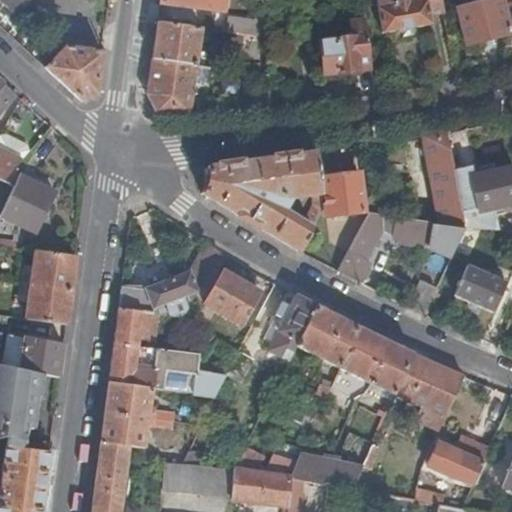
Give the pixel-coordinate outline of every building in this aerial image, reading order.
[(0,0),(0,1),(18,18),(35,0),(0,0)] [(159,0),(159,4),(224,12),(225,0),(159,0)] [(234,0),(234,4),(250,6),(249,21),(228,18),(225,32),(266,38),(262,0),(234,0)] [(428,16),(445,13),(441,0),(376,0),(382,34),(429,26),(428,16)] [(510,34),(501,0),(493,0),(457,10),(467,46),(510,34)] [(337,76),(372,72),(365,22),(350,23),(352,38),(319,42),(323,75),(337,74),(337,76)] [(201,29),(156,24),(151,59),(196,65),(201,29)] [(96,97),(102,54),(65,47),(45,69),(81,103),(96,97)] [(196,65),(151,59),(147,94),(156,113),(190,113),(196,67),(196,65)] [(260,98),(270,98),(268,77),(259,75),(260,98)] [(0,113),(16,97),(0,82),(0,113)] [(424,138),(442,227),(443,227),(466,230),(446,135),(424,138)] [(0,150),(20,161),(27,154),(26,147),(4,136),(0,136),(0,150)] [(10,172),(20,161),(0,150),(0,180),(1,182),(10,172)] [(206,170),(206,182),(202,194),(240,217),(240,218),(300,253),(323,210),(316,155),(295,158),(294,157),(276,159),(274,161),(241,165),(238,164),(221,167),(219,168),(206,170)] [(511,206),(511,167),(470,177),(479,215),(511,206)] [(54,194),(10,172),(1,182),(14,188),(0,218),(35,234),(54,194)] [(363,213),(359,175),(322,179),(326,218),(363,213)] [(366,201),(368,214),(388,218),(394,219),(394,199),(366,201)] [(368,214),(337,273),(359,284),(370,263),(365,261),(381,230),(394,237),(394,240),(429,246),(432,225),(397,220),(396,227),(386,222),(388,218),(368,214)] [(442,239),(460,241),(466,231),(466,230),(443,227),(442,239)] [(147,292),(154,310),(160,308),(165,307),(170,318),(181,319),(219,253),(209,247),(196,270),(164,283),(143,291),(147,292)] [(70,292),(75,259),(35,254),(30,287),(32,287),(70,292)] [(204,304),(241,326),(259,293),(256,291),(259,284),(230,267),(226,274),(223,272),(204,304)] [(468,267),(455,296),(494,314),(507,284),(494,278),(496,272),(487,268),(485,274),(468,267)] [(421,281),(408,308),(424,316),(437,289),(421,281)] [(66,326),(70,292),(32,287),(30,287),(29,293),(19,291),(18,302),(28,303),(25,321),(66,326)] [(121,288),(118,310),(152,315),(154,310),(147,292),(143,291),(121,288)] [(241,326),(250,331),(267,298),(259,293),(241,326)] [(268,351),(289,361),(296,347),(297,347),(316,307),(295,296),(289,308),(281,304),(275,315),(284,319),(272,342),(268,351)] [(338,368),(357,328),(316,307),(297,347),(338,368)] [(118,310),(108,385),(152,390),(213,398),(225,376),(227,373),(219,371),(218,376),(195,373),(195,374),(135,367),(139,341),(154,343),(157,316),(152,315),(118,310)] [(264,338),(272,342),(284,319),(275,315),(264,338)] [(393,395),(412,354),(357,328),(338,368),(339,369),(369,384),(367,389),(391,400),(393,395)] [(59,378),(64,346),(23,337),(19,369),(40,373),(59,378)] [(227,373),(225,376),(239,383),(253,360),(238,352),(227,373)] [(445,419),(463,377),(412,354),(393,395),(423,409),(445,419)] [(5,447),(23,450),(26,429),(32,430),(40,373),(19,369),(0,364),(0,439),(5,437),(5,447)] [(308,412),(317,417),(318,418),(337,379),(335,378),(331,376),(326,386),(321,384),(308,412)] [(108,385),(100,443),(130,447),(144,449),(147,425),(152,426),(152,428),(172,430),(174,415),(154,413),(154,414),(149,414),(152,390),(108,385)] [(440,431),(445,419),(423,409),(418,420),(440,431)] [(376,416),(383,419),(385,413),(379,410),(376,416)] [(473,486),(487,454),(459,441),(454,451),(438,443),(428,466),(450,477),(473,486)] [(100,443),(91,511),(121,511),(130,447),(100,443)] [(361,466),(360,468),(368,472),(379,448),(371,445),(361,466)] [(0,511),(41,511),(50,454),(23,450),(5,447),(4,447),(0,478),(0,511)] [(188,452),(171,450),(169,465),(182,466),(188,452)] [(234,471),(257,474),(265,461),(247,452),(234,471)] [(316,486),(326,488),(327,487),(349,491),(360,468),(361,466),(337,461),(321,458),(301,454),(291,480),(289,480),(288,498),(300,498),(301,482),(316,484),(316,486)] [(511,492),(511,462),(501,488),(511,492)] [(163,464),(161,491),(233,497),(234,471),(182,466),(169,465),(163,464)] [(234,501),(248,502),(287,507),(288,498),(289,480),(257,474),(234,471),(233,497),(234,501)] [(413,502),(437,507),(439,507),(440,501),(426,499),(427,495),(416,492),(415,494),(413,502)] [(298,511),(300,498),(288,498),(287,507),(287,511),(298,511)] [(234,501),(237,511),(243,511),(247,511),(248,502),(234,501)]
